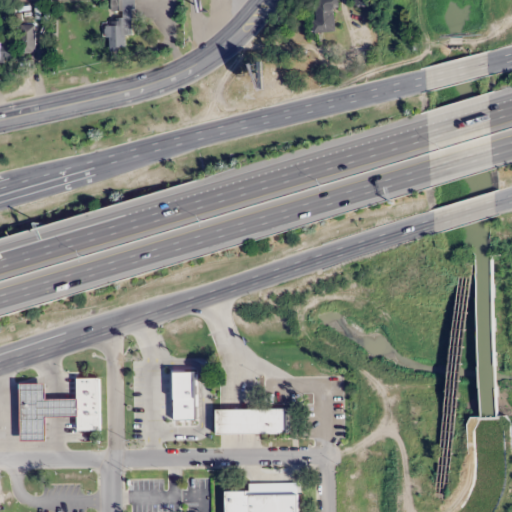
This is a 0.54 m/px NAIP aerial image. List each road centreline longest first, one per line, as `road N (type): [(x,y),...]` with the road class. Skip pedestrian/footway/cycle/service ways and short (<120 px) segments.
road 1 (secondary): [(0,363),(429,221)]
road 2 (motorway): [(0,294),(428,170)]
road 3 (motorway): [(422,135),(0,263)]
road 4 (secondary): [(424,81),(0,192)]
road 5 (residential): [(0,461),(328,455)]
road 6 (secondary): [(0,119),(163,83),(235,40),(265,0)]
road 7 (residential): [(112,511),(113,330)]
road 8 (motorway): [(158,216),(0,250)]
